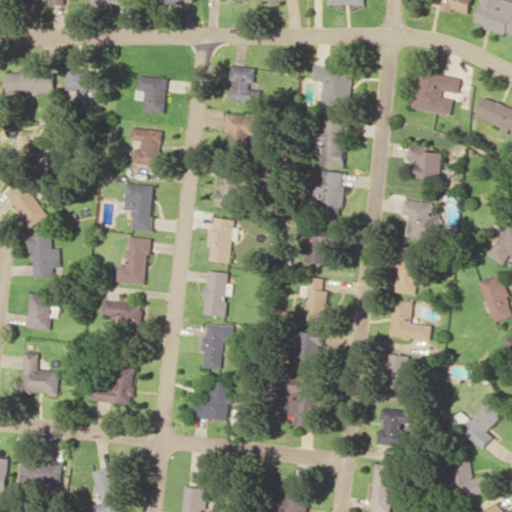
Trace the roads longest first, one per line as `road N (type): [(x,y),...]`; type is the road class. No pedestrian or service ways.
road 1 (residential): [(152,511),(203,35),(0,33)]
road 2 (residential): [(397,0),(342,511)]
road 3 (residential): [(0,422),(348,460)]
road 4 (residential): [(511,71),(417,35),(203,35)]
